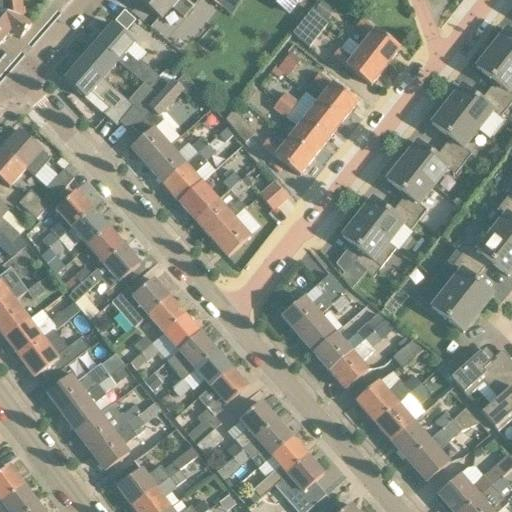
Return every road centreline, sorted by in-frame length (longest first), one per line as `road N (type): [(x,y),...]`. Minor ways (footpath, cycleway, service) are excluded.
road 1 (residential): [(228,315),(442,47)]
road 2 (residential): [(228,315),(14,75)]
road 3 (residential): [(400,511),(228,315)]
road 4 (residential): [(82,511),(0,403)]
